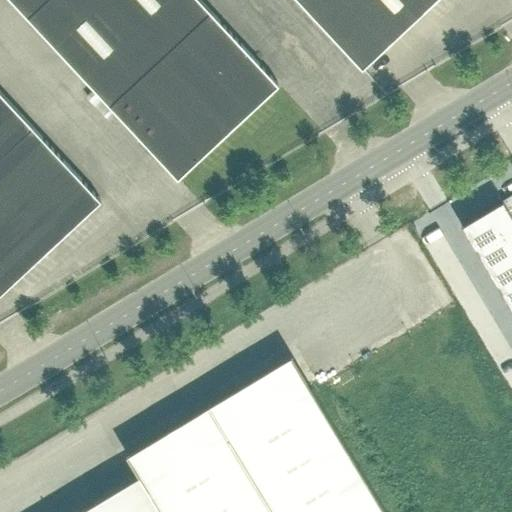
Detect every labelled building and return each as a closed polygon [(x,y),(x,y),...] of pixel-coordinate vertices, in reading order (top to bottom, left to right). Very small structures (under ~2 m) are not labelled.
[(200,0),(12,0),(177,177),(178,176),(278,83),(200,0)] [(298,0),(361,67),(433,0),(298,0)] [(0,291),(100,199),(0,90),(0,291)] [(511,192),(502,198),(508,209),(511,206),(511,192)] [(511,214),(508,209),(502,198),(461,223),(476,249),(511,227),(511,214)] [(511,227),(476,249),(488,268),(511,253),(511,227)] [(511,278),(511,253),(488,268),(499,287),(511,278)] [(511,278),(499,287),(510,305),(511,304),(511,278)] [(387,511),(312,387),(148,486),(139,472),(138,473),(72,511),(387,511)]
